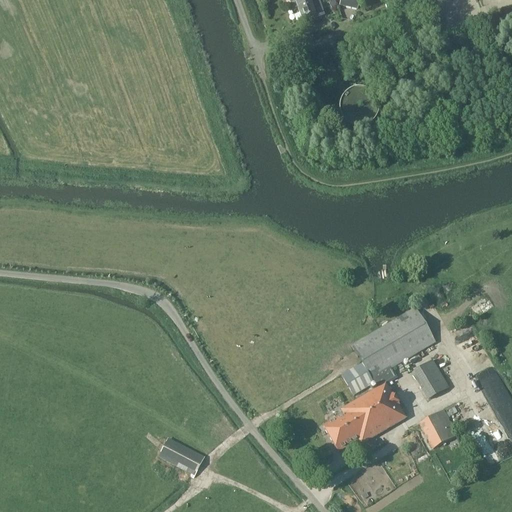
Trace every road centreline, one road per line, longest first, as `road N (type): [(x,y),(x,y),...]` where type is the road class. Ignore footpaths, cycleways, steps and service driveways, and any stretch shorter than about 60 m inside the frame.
road 1 (unclassified): [(325,511),(150,298),(115,286),(0,273)]
road 2 (track): [(206,473),(247,430),(351,361)]
road 3 (track): [(288,511),(206,473),(166,511)]
